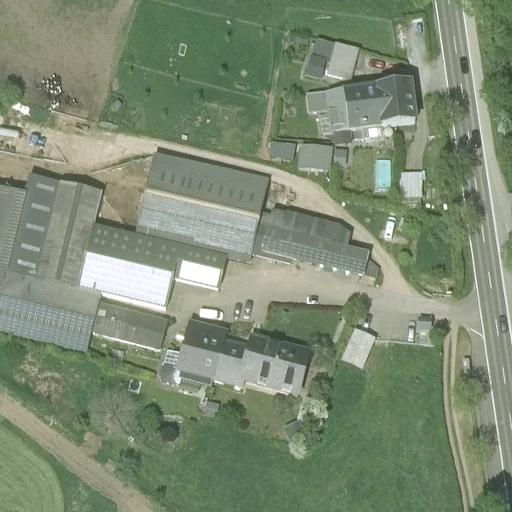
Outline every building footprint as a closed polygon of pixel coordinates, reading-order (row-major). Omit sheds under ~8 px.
[(351,89),(359,57),(313,44),(302,82),(323,88),(325,82),(351,89)] [(323,141),(417,129),(412,87),(305,101),(308,122),(321,120),(323,141)] [(271,148),(270,164),(295,166),(297,150),(271,148)] [(297,175),(330,178),(332,155),(299,152),(297,175)] [(24,200),(0,194),(0,341),(86,363),(92,343),(160,360),(169,327),(100,310),(102,302),(166,318),(174,288),(218,299),(226,266),(248,272),(252,257),(364,285),(370,260),(348,255),(353,236),(286,219),(285,226),(262,220),(271,187),(155,158),(134,242),(96,232),(105,199),(30,180),(24,200)] [(398,179),(398,204),(422,203),(422,179),(398,179)] [(435,327),(419,326),(417,343),(433,345),(435,327)] [(300,406),(312,358),(248,342),(248,344),(188,329),(180,361),(167,358),(160,384),(208,396),(210,390),(241,398),(243,391),(300,406)] [(341,369),(362,378),(376,346),(355,337),(341,369)]
